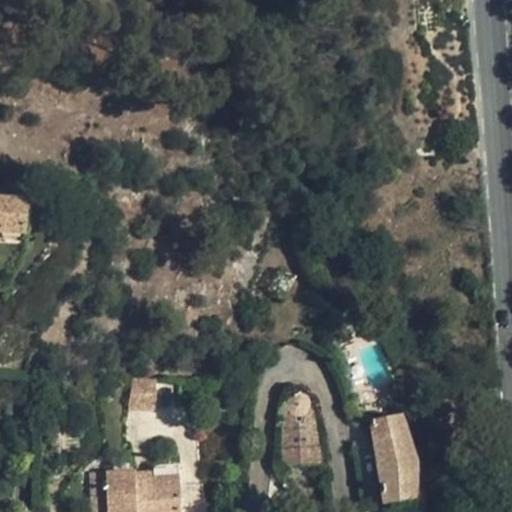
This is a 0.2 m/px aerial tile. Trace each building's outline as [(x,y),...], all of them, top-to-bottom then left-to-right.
[(0,232),(0,233),(24,234),(25,199),(0,198),(0,232)] [(130,409),(155,408),(154,377),(129,378),(130,409)] [(283,417),(283,451),(319,449),(319,438),(318,421),(314,410),(307,399),(305,397),(303,396),(301,395),(298,395),(295,396),(292,397),(288,402),(283,417)] [(418,466),(402,417),(371,423),(385,506),(416,501),(418,466)] [(137,473),(89,475),(90,511),(181,511),(180,463),(158,464),(156,465),(154,466),(153,466),(152,468),(153,472),(153,478),(137,478),(137,473)]
